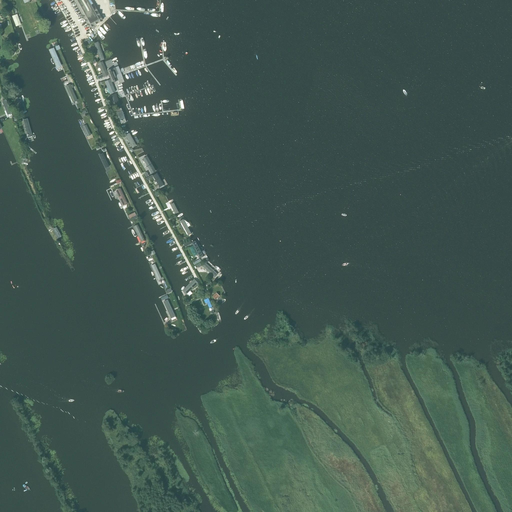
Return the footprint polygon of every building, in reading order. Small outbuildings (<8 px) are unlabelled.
[(73,0),(89,28),(90,27),(103,20),(91,0),(73,0)] [(98,42),(94,43),(100,61),(104,60),(98,42)] [(55,51),(50,53),(56,67),(61,66),(55,51)] [(104,77),(109,75),(102,61),(98,63),(104,77)] [(107,71),(112,82),(118,80),(116,75),(118,74),(115,67),(107,71)] [(105,81),(110,94),(116,92),(110,79),(105,81)] [(76,100),(70,85),(65,88),(71,102),(76,100)] [(116,93),(112,95),(116,108),(120,106),(116,93)] [(18,97),(13,98),(18,112),(23,110),(18,97)] [(121,108),(116,110),(121,124),(126,123),(121,108)] [(28,121),(24,122),(28,137),(32,136),(28,121)] [(91,135),(85,124),(80,126),(86,138),(91,135)] [(136,146),(130,132),(125,134),(133,148),(136,146)] [(111,170),(103,154),(99,156),(107,171),(111,170)] [(147,156),(143,158),(152,175),(157,172),(147,156)] [(158,175),(153,178),(158,187),(163,185),(158,175)] [(118,190),(115,191),(122,206),(125,205),(128,204),(123,194),(120,189),(118,190)] [(180,198),(170,204),(172,209),(183,203),(180,198)] [(184,219),(179,222),(186,234),(191,231),(184,219)] [(140,242),(145,240),(137,225),(133,227),(140,242)] [(56,227),(52,229),(58,239),(62,237),(56,227)] [(191,242),(200,259),(205,256),(196,239),(191,242)] [(220,275),(205,262),(202,265),(216,279),(220,275)] [(162,279),(154,263),(150,265),(157,281),(162,279)] [(194,280),(182,291),(186,295),(197,284),(194,280)] [(167,300),(163,302),(169,316),(170,319),(176,317),(175,316),(167,300)]
